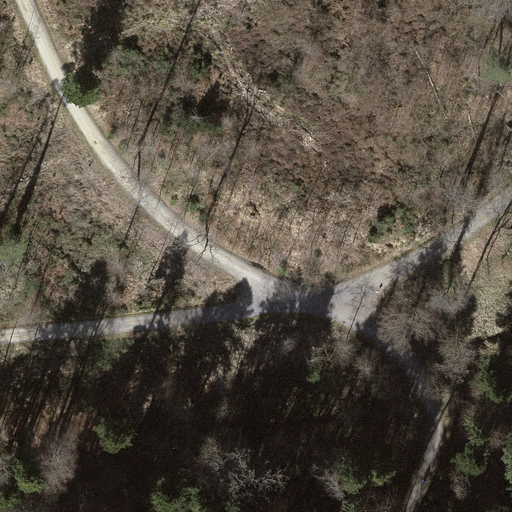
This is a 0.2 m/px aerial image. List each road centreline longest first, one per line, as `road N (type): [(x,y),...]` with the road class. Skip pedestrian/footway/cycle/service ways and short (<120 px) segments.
road 1 (track): [(19,0),(73,112),(138,196),(227,262),(363,327),(402,358),(433,417),(429,459),(405,511)]
road 2 (track): [(511,192),(416,258),(303,301),(0,333)]
